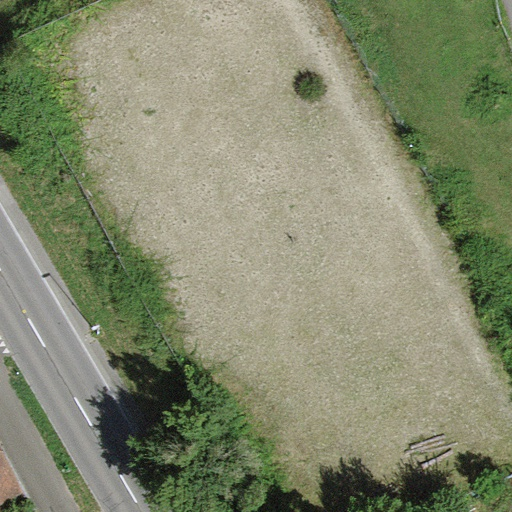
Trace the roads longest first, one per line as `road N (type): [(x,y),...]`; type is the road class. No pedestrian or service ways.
road 1 (secondary): [(141,511),(0,272)]
road 2 (residential): [(67,511),(0,391)]
